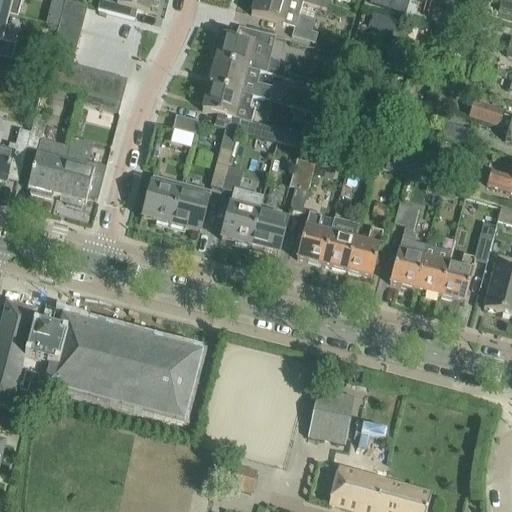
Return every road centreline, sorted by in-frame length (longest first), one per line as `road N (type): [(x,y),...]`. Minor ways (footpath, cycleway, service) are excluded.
road 1 (tertiary): [(511,375),(98,266)]
road 2 (residential): [(98,266),(135,125),(188,0)]
